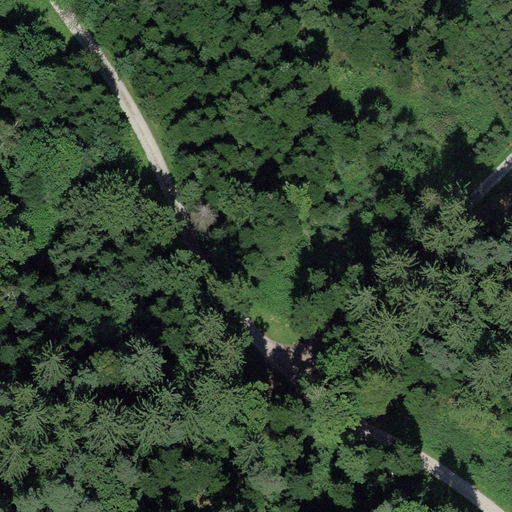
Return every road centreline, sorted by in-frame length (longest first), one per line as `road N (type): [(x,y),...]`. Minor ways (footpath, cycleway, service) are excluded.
road 1 (track): [(72,0),(170,144),(265,312),(319,379)]
road 2 (track): [(319,379),(511,162)]
road 3 (track): [(494,511),(433,463),(372,431),(319,379)]
road 4 (track): [(319,379),(167,511)]
